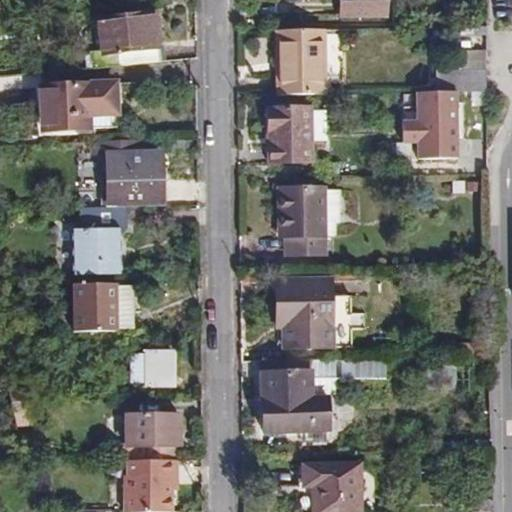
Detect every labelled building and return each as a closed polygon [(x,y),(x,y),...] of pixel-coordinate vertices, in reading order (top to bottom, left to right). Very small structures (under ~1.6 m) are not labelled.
[(340,0),(340,18),(385,18),(385,0),(340,0)] [(93,54),(95,68),(161,62),(156,13),(100,18),(103,51),(93,51),(93,54)] [(474,28),(474,36),(486,35),(486,28),(474,28)] [(276,31),(278,97),(324,96),(323,31),(276,31)] [(338,79),(340,32),(329,32),(328,79),(338,79)] [(93,54),(84,54),(85,69),(95,68),(93,54)] [(436,71),(437,94),(487,93),(487,71),(436,71)] [(115,83),(40,86),(42,131),(90,129),(89,105),(117,104),(115,83)] [(487,93),(458,93),(458,100),(425,101),(425,116),(425,148),(425,162),(454,163),(453,168),(488,168),(487,93)] [(268,109),(269,164),(312,163),(311,144),(326,144),(326,108),(268,109)] [(417,148),(425,148),(425,116),(417,116),(417,148)] [(171,149),(192,148),(192,138),(165,140),(166,146),(171,149)] [(158,154),(136,155),(136,141),(89,143),(89,156),(104,155),(104,180),(102,180),(102,207),(165,205),(164,182),(159,183),(158,154)] [(340,188),(324,189),(326,235),(335,235),(335,220),(340,220),(340,188)] [(326,254),(326,237),(326,235),(324,189),(278,190),(279,221),(285,221),(285,238),(286,255),(326,254)] [(74,276),(119,275),(119,230),(126,230),(126,214),(126,208),(80,210),(80,230),(73,229),(74,276)] [(85,285),(74,284),(74,332),(118,332),(118,329),(133,330),(134,286),(118,286),(118,284),(97,284),(97,279),(85,280),(85,285)] [(284,350),(332,348),(330,280),(276,282),(277,316),(277,330),(284,330),(284,350)] [(453,344),(453,356),(484,356),(484,344),(453,344)] [(83,361),(116,361),(116,345),(82,346),(83,361)] [(146,386),(174,387),(174,351),(146,351),(146,354),(146,384),(146,386)] [(130,384),(146,384),(146,354),(130,354),(130,384)] [(386,360),(262,362),(263,402),(263,433),(329,432),(328,396),(335,395),(335,381),(387,381),(386,360)] [(429,363),(428,388),(456,389),(457,365),(429,363)] [(10,401),(41,401),(40,379),(6,383),(10,401)] [(17,428),(42,426),(41,401),(10,401),(17,428)] [(142,446),(143,461),(173,461),(173,446),(180,446),(180,416),(124,416),(125,447),(142,446)] [(124,511),(171,511),(171,491),(171,477),(177,477),(177,461),(173,461),(143,461),(129,462),(129,477),(124,477),(124,511)] [(31,467),(35,491),(52,489),(49,464),(31,467)] [(312,511),(361,511),(361,464),(307,465),(307,485),(312,486),(312,511)] [(477,511),(470,511),(467,511),(466,511),(492,511),(492,499),(478,499),(477,511)]
